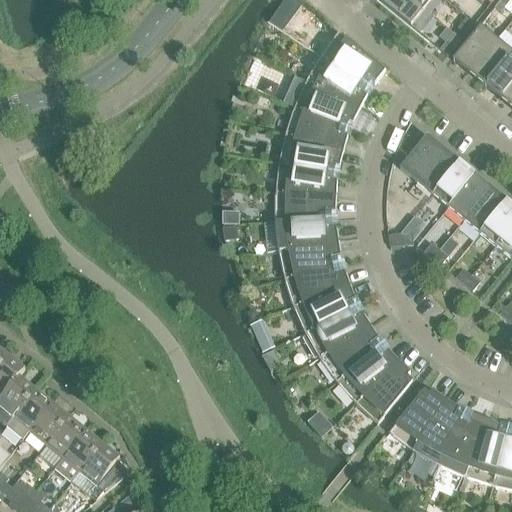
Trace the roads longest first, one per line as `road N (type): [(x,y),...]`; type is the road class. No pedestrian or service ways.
road 1 (residential): [(511,394),(443,357),(389,289),(367,231),(366,181),(378,141),(417,77)]
road 2 (tertiary): [(0,115),(103,77),(175,0)]
road 3 (residential): [(511,153),(417,77)]
